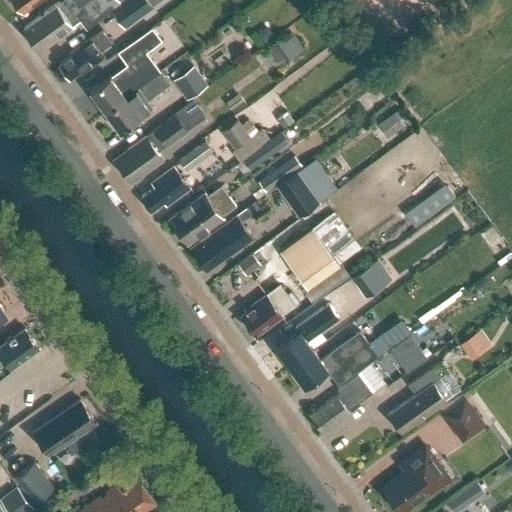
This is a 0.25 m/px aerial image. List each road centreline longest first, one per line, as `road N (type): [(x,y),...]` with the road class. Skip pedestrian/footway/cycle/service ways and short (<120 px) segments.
road 1 (secondary): [(335,511),(0,63)]
road 2 (unclassified): [(193,511),(0,248)]
